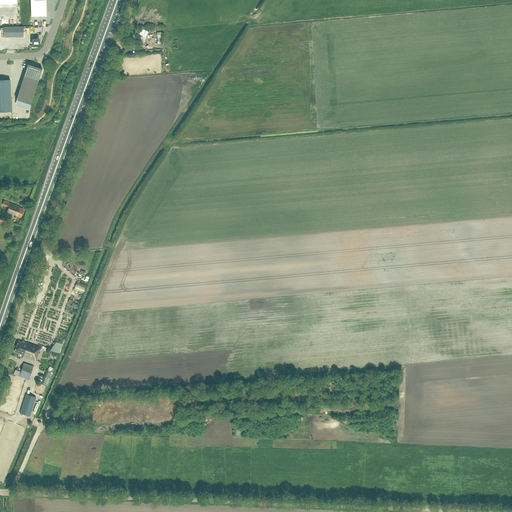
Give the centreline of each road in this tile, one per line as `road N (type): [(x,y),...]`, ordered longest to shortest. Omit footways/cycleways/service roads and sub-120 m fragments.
road 1 (track): [(502,511),(0,491)]
road 2 (unclassified): [(0,376),(134,0)]
road 3 (track): [(398,405),(98,432),(47,429),(17,416)]
road 4 (trunk): [(0,323),(116,0)]
